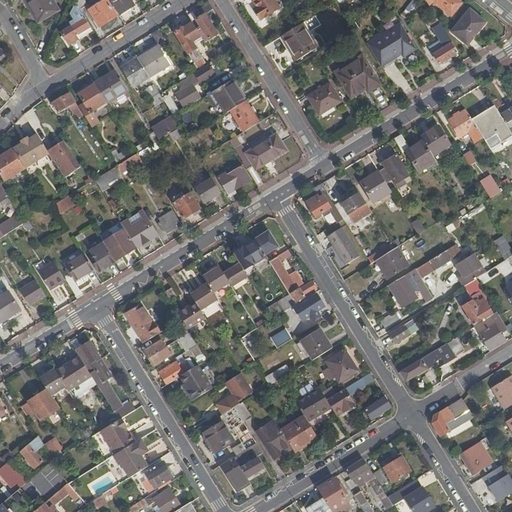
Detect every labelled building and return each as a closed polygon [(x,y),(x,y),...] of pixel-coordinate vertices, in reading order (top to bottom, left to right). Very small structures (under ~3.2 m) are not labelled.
[(24,0),(38,24),(60,11),(59,10),(53,0),(24,0)] [(100,26),(117,15),(106,0),(101,0),(89,8),(100,26)] [(134,5),(130,0),(111,0),(120,14),(134,5)] [(279,5),(275,0),(254,0),(258,6),(254,8),(260,17),(279,5)] [(463,1),(461,0),(427,0),(430,5),(433,0),(434,0),(452,14),(463,1)] [(63,30),(71,43),(94,29),(81,7),(78,2),(71,13),(72,15),(70,17),(72,20),(68,23),(70,26),(63,30)] [(197,19),(201,26),(197,29),(202,36),(204,40),(217,32),(206,13),(214,8),(210,2),(197,10),(201,16),(197,19)] [(367,3),(360,8),(362,13),(370,8),(367,3)] [(470,8),(452,30),(463,39),(472,29),(476,32),(486,21),(470,8)] [(296,58),(317,45),(302,20),(298,23),(281,33),(296,58)] [(401,21),(384,32),(398,55),(403,52),(404,55),(417,47),(401,21)] [(193,22),(176,32),(197,67),(206,61),(194,41),(202,36),(197,29),(193,22)] [(443,42),(445,45),(437,50),(434,53),(440,62),(458,50),(446,31),(446,30),(441,22),(434,28),(443,42)] [(476,32),(472,29),(463,39),(468,43),(476,32)] [(369,42),(383,64),(398,55),(384,32),(369,42)] [(233,39),(224,44),(228,52),(237,46),(233,39)] [(445,45),(443,42),(435,47),(437,50),(445,45)] [(159,44),(139,56),(149,74),(169,62),(159,44)] [(228,52),(224,44),(211,52),(216,59),(228,52)] [(122,67),(133,85),(150,75),(149,74),(139,56),(136,53),(127,59),(129,63),(122,67)] [(379,82),(362,55),(337,71),(352,95),(367,85),(369,89),(379,82)] [(199,70),(190,76),(178,83),(183,90),(177,94),(184,107),(201,96),(193,84),(200,79),(201,80),(215,71),(210,63),(199,70)] [(453,66),(438,76),(442,82),(457,72),(453,66)] [(95,82),(96,83),(107,102),(128,88),(117,69),(95,82)] [(216,105),(220,103),(226,112),(230,109),(246,99),(233,78),(209,93),(216,105)] [(468,78),(453,88),(459,97),(474,87),(468,78)] [(95,82),(94,80),(78,90),(80,93),(96,83),(95,82)] [(340,99),(329,82),(307,95),(318,112),(340,99)] [(80,93),(84,100),(79,104),(92,125),(100,120),(94,109),(107,102),(96,83),(80,93)] [(51,99),(59,112),(77,101),(71,91),(62,97),(60,94),(51,99)] [(151,100),(156,107),(165,102),(163,98),(160,94),(161,94),(161,93),(151,100)] [(163,98),(165,102),(173,115),(180,111),(170,94),(163,98)] [(246,99),(230,109),(244,130),(260,121),(246,99)] [(508,120),(511,117),(511,105),(502,111),(508,120)] [(496,106),(473,119),(484,137),(490,147),(511,133),(511,131),(509,126),(496,106)] [(470,131),(477,142),(484,137),(473,119),(467,108),(449,119),(460,137),(470,131)] [(154,128),(156,132),(155,132),(159,139),(160,139),(169,133),(180,126),(175,117),(173,118),(172,117),(154,128)] [(185,134),(180,126),(169,133),(174,140),(185,134)] [(422,136),(425,140),(434,155),(450,144),(438,126),(422,136)] [(37,134),(14,148),(26,167),(49,153),(48,151),(37,134)] [(241,145),(240,145),(234,136),(229,140),(247,168),(253,164),(256,167),(285,149),(276,134),(262,143),(246,152),(241,145)] [(160,139),(159,139),(138,152),(141,157),(163,143),(160,139)] [(407,151),(420,172),(437,161),(434,155),(425,140),(407,151)] [(49,153),(52,157),(60,171),(64,177),(81,166),(65,141),(48,151),(49,153)] [(0,157),(0,171),(5,180),(26,167),(14,148),(0,157)] [(399,151),(396,153),(402,162),(405,160),(399,151)] [(471,151),(464,155),(490,197),(497,193),(471,151)] [(141,157),(138,152),(116,165),(120,173),(124,170),(125,172),(127,171),(126,169),(133,165),(134,167),(143,161),(141,157)] [(383,161),(386,166),(380,170),(389,186),(409,174),(402,162),(396,153),(383,161)] [(241,165),(239,163),(218,177),(229,194),(251,180),(242,165),(241,165)] [(94,178),(95,179),(102,191),(110,186),(109,185),(123,176),(120,173),(116,165),(94,178)] [(380,170),(362,180),(374,201),(382,196),(392,190),(389,186),(380,170)] [(144,178),(153,193),(160,188),(151,173),(144,178)] [(197,187),(206,201),(221,192),(212,177),(197,187)] [(316,216),(328,208),(337,222),(344,218),(335,203),(322,181),(313,187),(318,194),(307,201),(316,216)] [(0,182),(0,199),(1,201),(9,196),(1,182),(0,182)] [(174,196),(176,201),(185,195),(182,191),(174,196)] [(200,207),(190,192),(185,195),(176,201),(174,202),(184,218),(193,212),(195,215),(201,212),(199,208),(200,207)] [(344,218),(349,225),(355,221),(372,211),(366,201),(365,202),(359,193),(355,196),(352,192),(335,203),(344,218)] [(75,196),(54,209),(58,216),(79,202),(75,196)] [(384,200),(382,196),(374,201),(377,204),(384,200)] [(473,215),(484,209),(481,204),(470,210),(473,215)] [(143,209),(122,223),(124,226),(136,247),(144,243),(145,245),(150,242),(149,239),(155,235),(150,227),(153,225),(143,209)] [(180,224),(172,210),(159,218),(168,232),(180,224)] [(25,221),(20,214),(0,226),(0,227),(4,234),(7,232),(10,231),(25,221)] [(410,222),(416,234),(424,230),(418,218),(410,222)] [(124,226),(102,239),(115,260),(136,247),(124,226)] [(345,263),(359,255),(342,226),(329,234),(345,263)] [(88,233),(85,229),(75,235),(78,240),(88,233)] [(503,259),(511,254),(511,252),(502,235),(492,240),(503,259)] [(92,261),(98,270),(115,260),(102,239),(88,247),(95,258),(92,261)] [(236,253),(245,267),(266,254),(257,240),(236,253)] [(394,248),(391,242),(367,257),(371,263),(376,259),(394,248)] [(459,248),(455,243),(416,267),(421,275),(435,266),(435,267),(441,263),(449,258),(451,257),(449,254),(459,248)] [(388,278),(408,265),(396,247),(394,248),(376,259),(388,278)] [(291,253),(288,249),(278,256),(280,260),(291,253)] [(65,264),(75,279),(93,268),(83,252),(65,264)] [(476,258),(473,254),(465,259),(468,263),(476,258)] [(278,256),(270,261),(290,293),(296,303),(309,295),(308,293),(317,288),(312,280),(298,288),(280,260),(278,256)] [(476,258),(468,263),(476,276),(485,270),(477,257),(476,258)] [(451,262),(449,258),(441,263),(443,267),(451,262)] [(468,263),(465,259),(456,264),(458,268),(468,263)] [(38,270),(49,288),(65,279),(53,260),(38,270)] [(219,265),(213,269),(224,286),(229,283),(231,286),(248,276),(239,261),(223,272),(219,265)] [(462,275),(457,278),(462,287),(464,286),(477,278),(476,276),(468,263),(458,268),(462,275)] [(408,271),(415,283),(411,285),(416,294),(420,291),(426,301),(433,297),(421,275),(416,267),(408,271)] [(189,293),(195,302),(179,312),(182,317),(186,324),(189,329),(206,318),(201,310),(218,299),(214,292),(224,286),(213,269),(204,275),(207,282),(189,293)] [(402,306),(418,296),(416,294),(411,285),(406,276),(390,286),(402,306)] [(21,288),(30,303),(45,294),(36,278),(21,288)] [(489,315),(485,308),(493,303),(477,278),(464,286),(473,300),(464,306),(475,324),(489,315)] [(511,282),(503,288),(511,302),(511,282)] [(172,287),(165,290),(171,300),(177,296),(172,287)] [(17,317),(23,313),(8,290),(0,295),(0,324),(1,326),(10,320),(13,325),(19,321),(17,317)] [(296,303),(290,293),(268,307),(274,316),(296,303)] [(316,306),(320,303),(315,294),(298,305),(303,314),(301,315),(304,320),(311,316),(313,319),(321,314),(316,306)] [(142,303),(127,313),(144,340),(160,331),(142,303)] [(393,312),(381,320),(386,327),(403,316),(400,310),(395,313),(393,312)] [(498,311),(490,315),(495,323),(495,322),(496,324),(503,319),(498,311)] [(413,317),(404,323),(407,328),(410,325),(414,331),(420,328),(413,317)] [(491,348),(506,339),(496,324),(495,322),(495,323),(480,332),(491,348)] [(390,331),(397,342),(411,333),(407,328),(404,323),(390,331)] [(186,324),(175,331),(187,349),(198,342),(189,329),(186,324)] [(302,339),(313,357),(332,345),(321,327),(302,339)] [(286,328),(272,338),(277,347),(292,338),(286,328)] [(475,343),(467,330),(401,371),(407,380),(427,368),(427,367),(444,357),(443,355),(453,349),(457,355),(475,343)] [(76,348),(79,354),(91,373),(118,419),(133,409),(136,408),(128,396),(117,403),(103,378),(111,373),(91,339),(76,348)] [(155,365),(171,353),(162,339),(145,349),(155,365)] [(338,380),(357,369),(344,349),(326,360),(338,380)] [(79,354),(56,369),(66,385),(68,388),(91,373),(79,354)] [(186,358),(178,363),(184,372),(192,367),(186,358)] [(291,371),(286,362),(264,375),(267,380),(270,384),(282,376),(291,371)] [(178,363),(161,374),(167,383),(179,375),(184,372),(178,363)] [(179,375),(183,381),(187,388),(184,390),(190,400),(214,386),(199,363),(192,367),(184,372),(179,375)] [(55,367),(40,376),(48,388),(51,394),(66,385),(56,369),(55,367)] [(233,393),(217,402),(223,413),(235,405),(241,402),(240,400),(252,392),(241,373),(226,381),(233,393)] [(511,376),(511,375),(494,385),(499,393),(497,394),(505,408),(511,403),(511,376)] [(367,383),(363,376),(346,387),(347,389),(350,393),(367,383)] [(267,380),(255,387),(258,391),(259,391),(270,384),(267,380)] [(330,384),(321,390),(327,398),(335,393),(330,384)] [(319,385),(296,399),(306,415),(308,419),(331,405),(329,401),(327,398),(321,390),(319,385)] [(30,400),(41,419),(59,407),(51,394),(48,388),(30,400)] [(331,405),(338,417),(357,405),(350,393),(347,389),(329,401),(331,405)] [(391,405),(385,395),(365,408),(371,417),(391,405)] [(440,434),(461,421),(458,417),(466,412),(470,419),(475,417),(469,408),(462,396),(435,413),(433,421),(440,434)] [(241,402),(235,405),(244,420),(252,415),(243,400),(241,402)] [(241,441),(232,446),(237,454),(250,446),(257,441),(244,420),(235,405),(223,413),(218,416),(220,419),(224,416),(231,428),(233,427),(241,441)] [(118,419),(112,423),(125,446),(146,433),(141,424),(139,426),(135,420),(138,418),(133,409),(118,419)] [(306,415),(283,430),(287,436),(293,446),(295,450),(318,436),(308,419),(306,415)] [(275,418),(258,430),(269,448),(287,436),(283,430),(275,418)] [(234,440),(222,421),(202,433),(213,453),(234,440)] [(146,433),(125,446),(140,470),(158,459),(149,443),(156,439),(151,430),(146,433)] [(40,434),(36,436),(44,450),(47,447),(40,434)] [(476,442),(481,450),(491,443),(486,435),(476,442)] [(44,459),(40,454),(44,450),(36,436),(33,439),(29,442),(30,444),(22,450),(36,466),(44,459)] [(293,446),(287,436),(269,448),(275,457),(293,446)] [(80,442),(74,446),(78,454),(86,448),(82,441),(80,442)] [(250,446),(256,455),(263,451),(257,441),(250,446)] [(78,454),(74,446),(65,452),(69,459),(78,454)] [(480,453),(476,455),(471,447),(462,454),(474,473),(483,468),(483,467),(485,466),(483,463),(482,464),(480,462),(484,459),(480,453)] [(220,463),(235,487),(249,479),(247,476),(241,466),(234,455),(220,463)] [(411,469),(402,455),(384,466),(393,481),(411,469)] [(258,456),(241,466),(247,476),(263,466),(258,456)] [(372,481),(377,490),(374,491),(376,495),(384,490),(381,484),(373,472),(364,457),(347,468),(352,476),(361,471),(367,479),(368,479),(370,482),(372,481)] [(6,462),(0,467),(18,489),(20,487),(29,480),(10,458),(6,462)] [(163,461),(146,471),(146,472),(156,487),(176,474),(170,464),(166,466),(163,461)] [(29,480),(44,497),(63,480),(48,463),(29,480)] [(74,468),(64,476),(68,481),(75,489),(87,479),(74,464),(72,466),(74,468)] [(511,480),(502,465),(484,477),(499,501),(511,492),(511,480)] [(380,467),(373,472),(381,484),(388,479),(380,467)] [(147,479),(144,482),(149,491),(156,487),(146,472),(143,474),(147,479)] [(333,476),(317,486),(324,497),(332,509),(348,499),(343,492),(338,483),(333,476)] [(428,496),(417,478),(388,495),(393,504),(405,496),(414,511),(425,511),(436,505),(430,495),(428,496)] [(68,481),(63,485),(68,491),(75,499),(80,495),(79,494),(75,489),(68,481)] [(68,491),(63,485),(47,499),(52,505),(68,491)] [(149,504),(157,500),(159,504),(164,511),(172,511),(183,506),(171,486),(159,494),(157,490),(127,507),(129,511),(132,511),(148,503),(149,504)] [(0,511),(32,511),(36,509),(43,503),(45,502),(39,495),(32,500),(20,487),(18,489),(0,504),(0,511)] [(111,488),(110,488),(92,499),(97,509),(117,497),(111,488)] [(361,488),(354,493),(365,511),(374,511),(375,511),(368,500),(366,496),(361,488)] [(376,495),(374,491),(366,496),(368,500),(376,495)] [(306,508),(308,511),(333,511),(332,509),(324,497),(306,508)] [(45,502),(43,503),(48,508),(52,505),(47,499),(45,502)] [(348,499),(332,509),(333,511),(340,511),(352,505),(348,499)] [(197,511),(191,501),(183,506),(172,511),(197,511)] [(43,503),(36,509),(38,511),(57,511),(52,505),(48,508),(43,503)]
